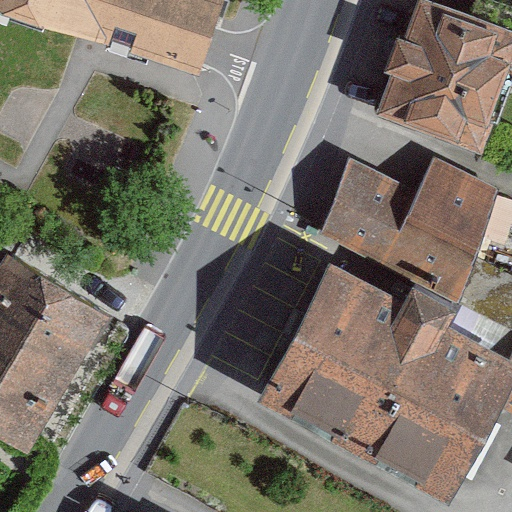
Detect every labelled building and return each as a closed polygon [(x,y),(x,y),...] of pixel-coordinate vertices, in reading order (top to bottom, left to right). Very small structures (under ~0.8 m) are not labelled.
[(201,72),(224,2),(217,0),(0,0),(0,6),(79,32),(201,72)] [(511,34),(422,0),(379,116),(482,155),(494,122),(489,120),(509,66),(511,67),(511,34)] [(348,156),(322,234),(458,303),(511,333),(511,275),(477,257),(496,189),(432,158),(418,191),(348,156)] [(30,441),(104,319),(7,261),(0,272),(0,430),(27,446),(30,441)] [(403,303),(331,264),(255,404),(452,510),(506,411),(511,414),(511,358),(510,363),(448,330),(460,309),(414,284),(403,303)]
